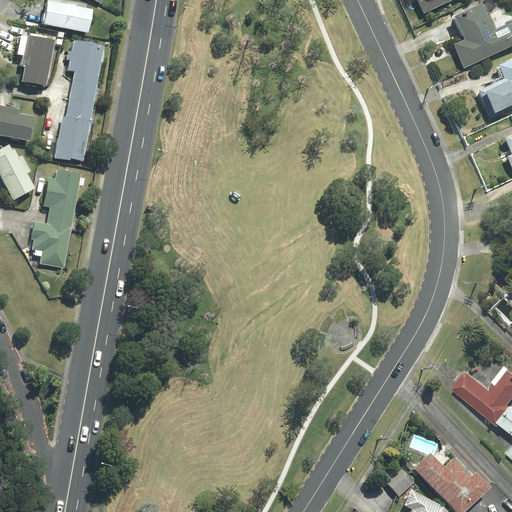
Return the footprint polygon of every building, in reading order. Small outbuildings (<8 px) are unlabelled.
[(411,0),(417,15),(456,0),(411,0)] [(40,5),(36,27),(84,35),(87,13),(40,5)] [(511,16),(501,21),(503,24),(484,32),(483,29),(473,7),(446,19),(456,42),(448,45),(458,70),(511,46),(511,16)] [(18,39),(15,69),(18,69),(16,86),(43,89),(49,42),(18,39)] [(90,104),(92,105),(94,86),(96,86),(100,55),(96,55),(97,49),(70,45),(66,74),(69,75),(63,122),(57,121),(52,161),(83,165),(90,104)] [(511,62),(498,69),(503,82),(476,93),(485,115),(511,104),(511,62)] [(13,118),(13,115),(0,112),(0,140),(25,144),(28,120),(13,118)] [(511,135),(495,142),(509,177),(511,176),(511,135)] [(20,174),(26,170),(16,155),(11,158),(3,147),(0,149),(0,191),(10,206),(32,191),(20,174)] [(69,232),(70,233),(76,178),(52,175),(51,182),(43,181),(40,210),(46,210),(45,220),(38,220),(34,219),(34,225),(28,224),(26,243),(29,243),(28,253),(32,253),(31,258),(38,259),(37,268),(64,271),(69,232)] [(511,380),(503,392),(492,384),(488,390),(463,371),(450,389),(511,435),(511,405),(511,404),(511,380)] [(511,443),(502,455),(511,461),(511,443)] [(436,467),(426,455),(409,470),(445,511),(461,511),(484,493),(468,474),(462,479),(445,459),(436,467)] [(396,467),(379,481),(394,500),(412,487),(396,467)] [(398,508),(403,511),(435,511),(420,498),(418,499),(411,493),(398,508)]
